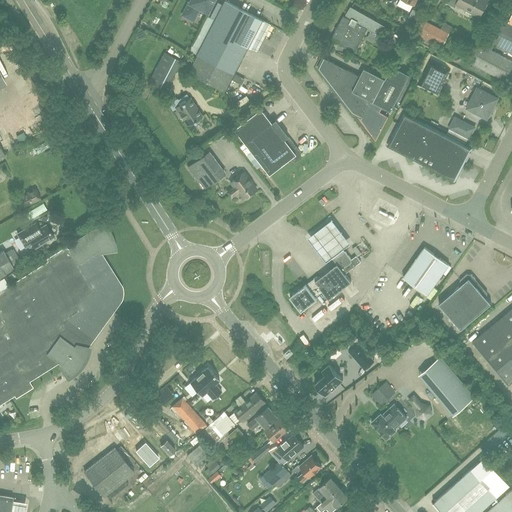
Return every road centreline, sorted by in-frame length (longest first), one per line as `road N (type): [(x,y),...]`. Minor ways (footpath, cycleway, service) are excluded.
road 1 (tertiary): [(181,253),(23,0)]
road 2 (tertiary): [(398,511),(209,295)]
road 3 (tertiary): [(41,434),(106,396),(175,288)]
road 4 (unclassified): [(316,0),(283,71),(347,159)]
road 5 (unclassified): [(233,248),(347,159)]
road 6 (unclassified): [(347,159),(467,221)]
